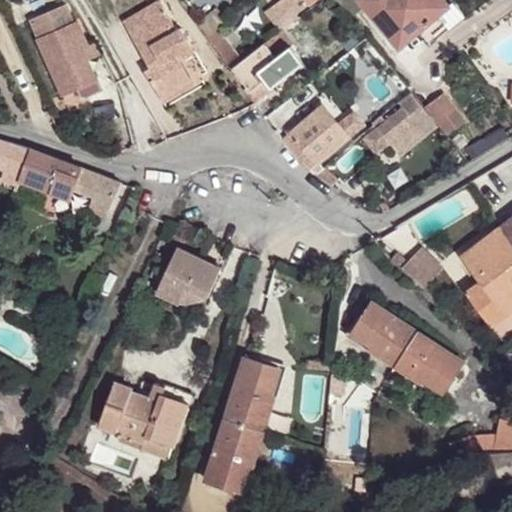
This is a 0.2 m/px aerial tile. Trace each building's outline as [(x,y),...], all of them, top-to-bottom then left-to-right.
[(174,56),(190,45),(178,25),(174,27),(158,0),(155,0),(121,21),(148,67),(142,71),(157,97),(188,78),(177,61),(174,56)] [(291,15),(305,4),(301,0),(280,0),(280,1),(291,15)] [(365,0),(400,42),(419,28),(448,3),(445,0),(365,0)] [(454,0),(451,0),(448,3),(419,28),(431,43),(439,39),(437,37),(433,33),(447,21),(450,27),(451,28),(467,14),(454,0)] [(36,39),(35,39),(60,94),(74,87),(93,78),(83,56),(80,58),(76,49),(86,45),(75,21),(72,22),(63,2),(27,19),(36,39)] [(204,14),(193,21),(205,35),(224,19),(219,13),(211,20),(204,14)] [(237,62),(255,47),(246,35),(228,48),(237,62)] [(251,91),(266,79),(260,71),(275,58),(265,43),(234,68),(251,91)] [(194,52),(190,45),(174,56),(177,61),(194,52)] [(260,71),(266,79),(272,87),(304,63),(290,46),(275,58),(260,71)] [(93,78),(74,87),(79,99),(100,90),(94,78),(93,78)] [(191,84),(188,78),(157,97),(161,102),(191,84)] [(266,79),(251,91),(257,98),(272,87),(266,79)] [(423,104),(446,133),(464,118),(441,90),(423,104)] [(322,102),(280,136),(296,154),(308,165),(314,170),(321,165),(315,160),(347,134),(337,121),(322,102)] [(402,105),(363,135),(375,150),(387,140),(389,142),(406,129),(407,128),(403,123),(412,116),(402,105)] [(337,121),(347,134),(363,122),(353,110),(337,121)] [(412,116),(403,123),(407,128),(406,129),(408,131),(418,124),(412,116)] [(0,163),(22,168),(29,150),(0,141),(0,163)] [(77,167),(29,150),(22,168),(18,181),(49,191),(53,177),(111,198),(117,180),(96,173),(77,167)] [(321,165),(314,170),(331,184),(336,177),(321,165)] [(511,218),(462,257),(482,282),(467,294),(492,326),(508,314),(511,310),(511,218)] [(168,231),(159,249),(169,253),(178,236),(168,231)] [(401,260),(418,286),(443,270),(426,244),(401,260)] [(185,291),(205,300),(220,267),(177,247),(153,296),(177,307),(185,291)] [(177,307),(205,300),(185,291),(177,307)] [(360,322),(406,351),(417,333),(373,303),(360,322)] [(492,326),(507,346),(511,341),(511,310),(508,314),(492,326)] [(469,326),(493,350),(503,342),(478,316),(469,326)] [(396,366),(406,351),(360,322),(353,333),(374,346),(372,349),(396,366)] [(417,333),(406,351),(451,381),(463,362),(417,333)] [(451,381),(406,351),(396,366),(421,383),(423,379),(444,393),(451,381)] [(246,426),(265,364),(244,358),(224,419),(246,426)] [(279,369),(265,364),(246,426),(263,431),(274,397),(270,396),(279,369)] [(96,427),(143,445),(145,439),(170,448),(186,404),(159,395),(157,402),(131,393),(132,389),(112,382),(96,427)] [(226,487),(246,426),(224,419),(205,480),(226,487)] [(263,431),(246,426),(226,487),(240,490),(248,465),(252,465),(263,431)]
